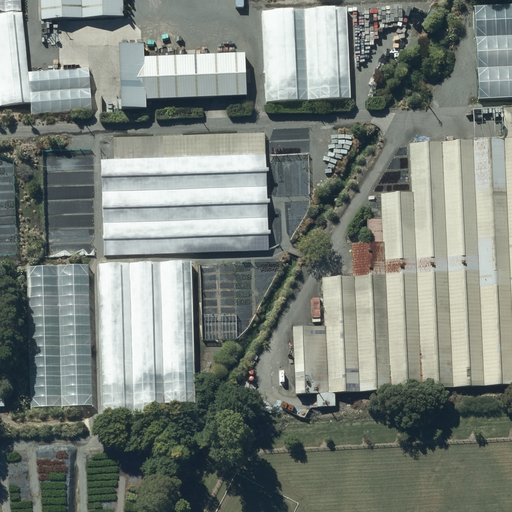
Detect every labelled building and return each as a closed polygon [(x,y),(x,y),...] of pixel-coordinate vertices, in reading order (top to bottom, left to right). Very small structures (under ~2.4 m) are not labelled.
[(0,0),(0,11),(21,11),(20,0),(0,0)] [(41,0),(42,18),(124,14),(123,0),(41,0)] [(266,101),(350,97),(344,1),(261,6),(266,101)] [(511,2),(475,4),(480,98),(511,95),(511,2)] [(31,113),(92,109),(89,67),(28,72),(24,12),(0,13),(0,103),(31,102),(31,113)] [(121,40),(122,105),(146,104),(146,96),(246,94),(245,52),(144,54),(143,40),(121,40)] [(511,110),(507,110),(509,141),(412,146),(414,193),(384,194),(385,219),(368,220),(369,241),(349,242),(351,272),(319,274),(322,321),(292,323),(296,396),(511,385),(511,110)] [(102,159),(105,255),(269,249),(265,132),(113,137),(114,158),(102,159)] [(100,263),(103,412),(195,410),(192,261),(100,263)] [(28,265),(32,407),(92,406),(89,264),(28,265)]
